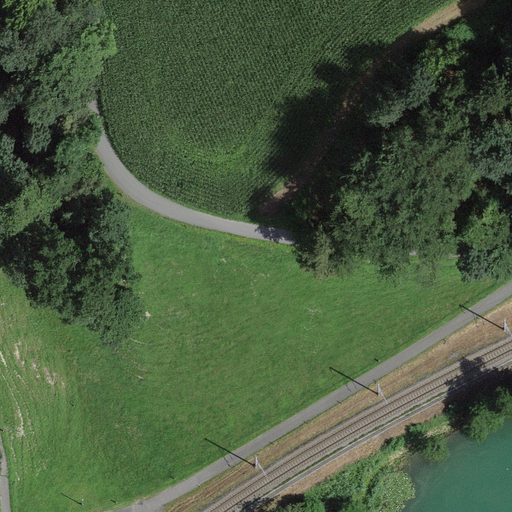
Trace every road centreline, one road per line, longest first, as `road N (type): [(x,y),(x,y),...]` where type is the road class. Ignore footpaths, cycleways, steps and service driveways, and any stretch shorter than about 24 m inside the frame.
road 1 (track): [(511,246),(288,237),(190,217),(139,192),(99,156),(81,107),(63,0)]
road 2 (track): [(511,279),(138,511)]
